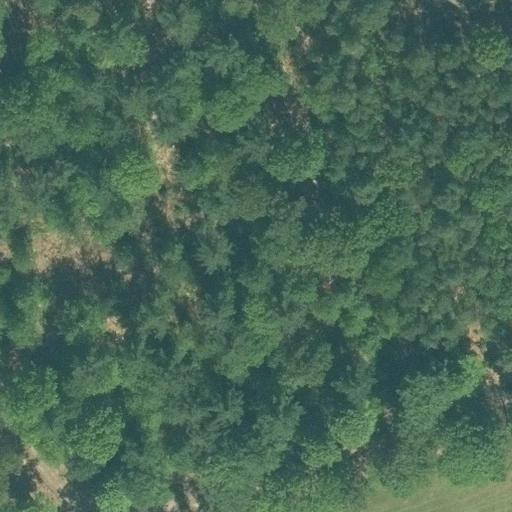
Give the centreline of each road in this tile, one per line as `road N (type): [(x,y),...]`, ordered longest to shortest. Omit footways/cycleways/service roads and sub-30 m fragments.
road 1 (track): [(155,511),(511,395)]
road 2 (track): [(93,511),(0,416)]
